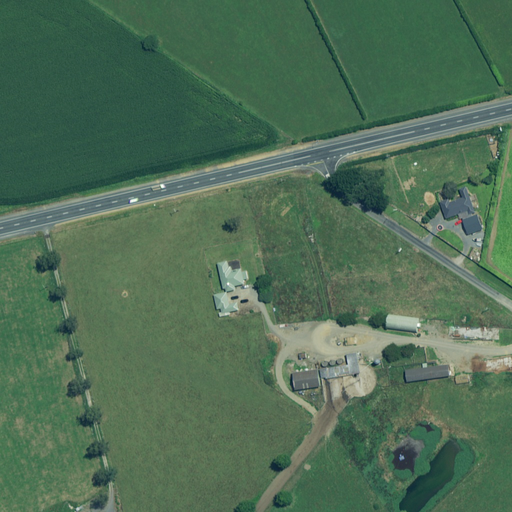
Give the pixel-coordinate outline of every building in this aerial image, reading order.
[(475,213),(474,208),(479,207),(475,197),(471,198),(467,187),(460,189),(463,198),(450,202),(449,199),(440,202),(446,219),(466,212),(468,215),(475,213)] [(483,229),(478,215),(463,220),(468,235),(483,229)] [(241,271),(238,260),(228,262),(228,261),(218,263),(224,289),(226,288),(227,292),(236,290),(235,286),(245,284),(244,280),(248,279),(246,270),(241,271)] [(227,292),(215,295),(217,309),(221,309),(222,312),(219,313),(220,317),(230,315),(229,312),(238,311),(237,303),(229,304),(227,292)] [(419,318),(388,315),(386,330),(417,334),(419,318)] [(360,374),(357,354),(348,355),(349,365),(321,369),(322,379),(360,374)] [(322,361),(323,367),(343,364),(342,358),(322,361)] [(450,377),(449,365),(406,370),(408,382),(450,377)] [(321,387),(319,370),(294,373),(296,390),(321,387)] [(471,382),(470,375),(456,377),(457,384),(471,382)]
